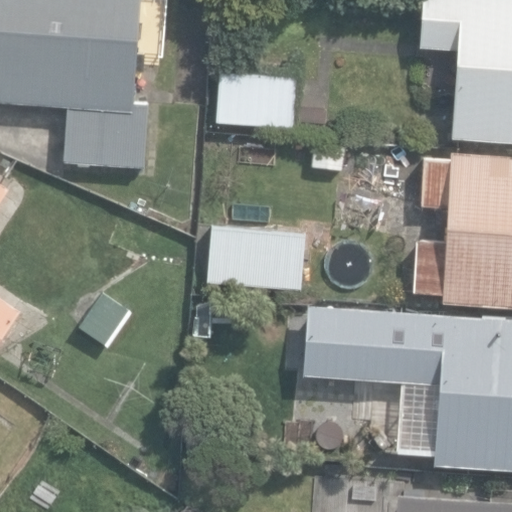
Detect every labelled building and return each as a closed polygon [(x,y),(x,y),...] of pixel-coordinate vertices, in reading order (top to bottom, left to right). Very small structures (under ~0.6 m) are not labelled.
[(0,0),(0,100),(71,106),(67,162),(148,167),(152,104),(139,103),(146,0),(0,0)] [(455,138),(511,141),(511,0),(425,0),(422,48),(461,51),(455,138)] [(300,75),(222,70),(219,121),(296,126),(300,75)] [(447,302),(511,306),(511,155),(454,151),(454,159),(428,157),(425,204),(454,206),(452,239),(420,237),(416,291),(448,294),(447,302)] [(0,345),(26,307),(0,289),(0,213),(17,188),(0,176),(0,345)] [(311,231),(215,222),(210,281),(306,290),(311,231)] [(140,319),(100,288),(69,327),(109,359),(140,319)] [(511,467),(511,315),(312,303),(307,374),(446,383),(441,463),(511,467)] [(511,511),(511,501),(403,493),(401,511),(511,511)]
